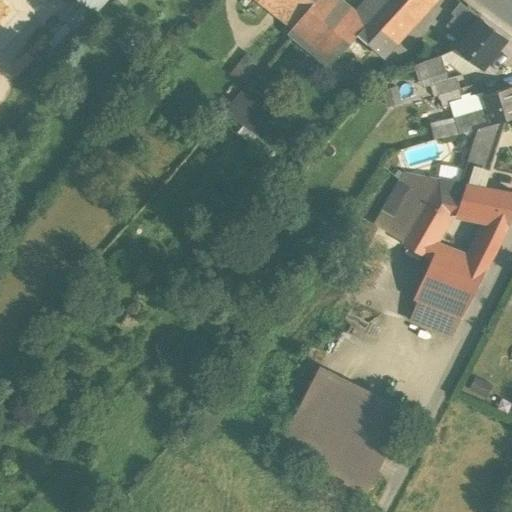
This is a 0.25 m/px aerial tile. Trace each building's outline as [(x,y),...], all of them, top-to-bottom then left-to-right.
[(107,0),(76,0),(76,1),(94,15),(107,0)] [(259,0),(279,16),(284,12),(297,23),(314,0),(259,0)] [(314,0),(297,23),(295,25),(287,34),(288,34),(311,54),(348,10),(336,0),(314,0)] [(369,0),(365,6),(354,14),(348,10),(311,54),(327,67),(356,35),(388,0),(369,0)] [(398,0),(388,0),(356,35),(381,58),(418,18),(398,0)] [(433,0),(398,0),(418,18),(433,0)] [(479,18),(459,3),(450,15),(453,17),(445,27),(462,40),(479,18)] [(506,40),(479,18),(462,40),(455,48),(481,70),(506,40)] [(129,23),(116,39),(128,50),(142,33),(129,23)] [(246,51),(230,72),(245,82),(261,61),(246,51)] [(440,56),(422,61),(429,83),(447,78),(440,56)] [(447,78),(429,83),(433,97),(440,95),(459,89),(455,76),(447,78)] [(511,90),(511,86),(482,95),(487,110),(491,123),(502,120),(511,117),(511,90)] [(462,101),(459,89),(440,95),(444,106),(462,101)] [(269,116),(240,91),(223,110),(253,135),(269,116)] [(487,110),(454,119),(459,133),(474,128),(491,123),(487,110)] [(491,123),(474,128),(470,140),(494,147),(502,120),(491,123)] [(494,147),(470,140),(457,182),(465,184),(481,187),(494,147)] [(438,178),(403,171),(373,224),(401,241),(428,195),(438,178)] [(457,182),(438,178),(428,195),(455,211),(465,184),(457,182)] [(511,193),(481,187),(465,184),(455,211),(487,218),(509,223),(511,215),(511,193)] [(428,195),(401,241),(431,258),(435,245),(431,244),(446,216),(455,211),(428,195)] [(509,223),(487,218),(479,234),(468,257),(435,245),(431,258),(413,299),(417,301),(462,318),(502,237),(509,223)] [(462,318),(417,301),(410,319),(453,335),(462,318)] [(405,418),(316,372),(298,407),(387,452),(405,418)] [(220,412),(207,405),(193,431),(207,438),(220,412)] [(387,452),(298,407),(279,444),(368,489),(387,452)]
